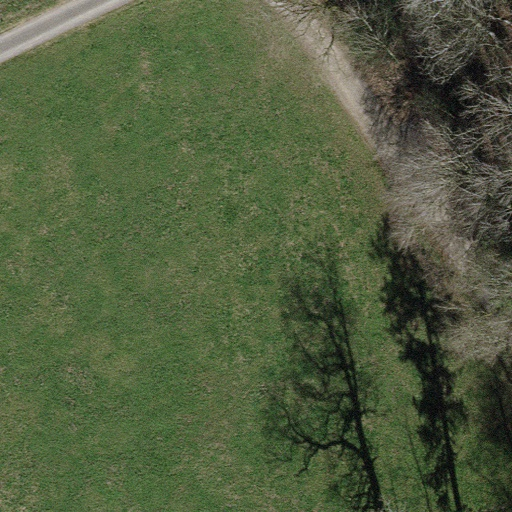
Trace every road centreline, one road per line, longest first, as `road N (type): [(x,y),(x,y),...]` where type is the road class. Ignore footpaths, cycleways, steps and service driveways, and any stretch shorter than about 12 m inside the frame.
road 1 (track): [(302,0),(439,259),(511,344)]
road 2 (track): [(0,54),(123,0)]
